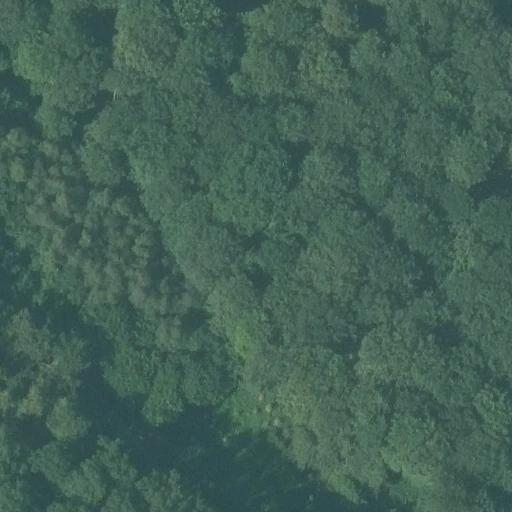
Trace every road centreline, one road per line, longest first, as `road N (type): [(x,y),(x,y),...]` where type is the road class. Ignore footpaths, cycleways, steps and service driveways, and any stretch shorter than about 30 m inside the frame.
road 1 (track): [(511,361),(239,0)]
road 2 (unclassified): [(0,280),(186,511)]
